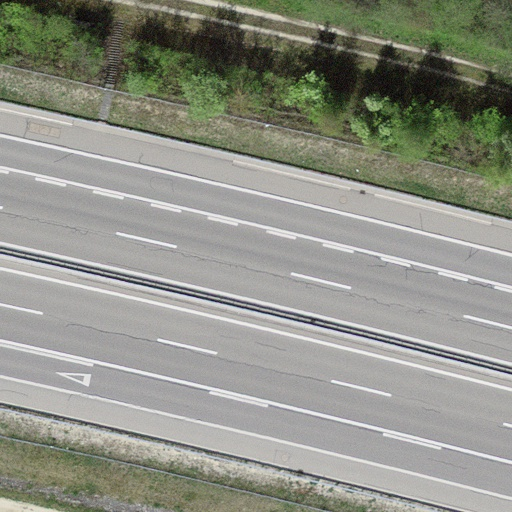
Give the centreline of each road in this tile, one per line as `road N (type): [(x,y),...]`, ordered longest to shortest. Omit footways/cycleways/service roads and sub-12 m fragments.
road 1 (motorway): [(442,309),(0,188)]
road 2 (motorway): [(442,309),(0,208)]
road 3 (track): [(149,0),(511,83)]
road 4 (motorway): [(156,340),(511,427)]
road 5 (motorway): [(0,306),(156,340)]
road 6 (motorway): [(0,321),(156,340)]
